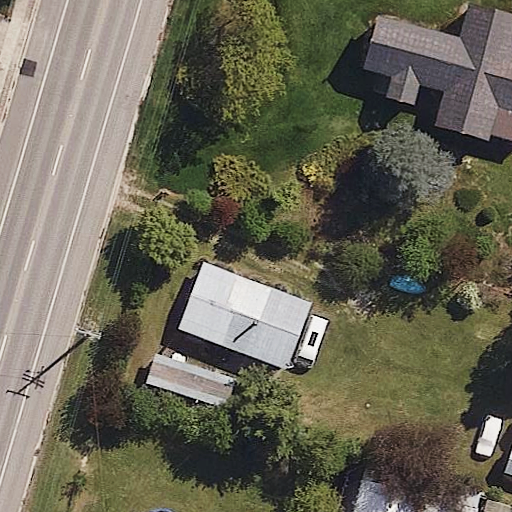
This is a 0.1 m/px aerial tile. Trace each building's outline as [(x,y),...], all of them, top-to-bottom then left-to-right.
[(511,0),(467,0),(458,29),(391,9),(373,67),(391,73),(385,93),(408,100),(414,79),(439,86),(427,125),(497,146),(500,137),(511,140),(511,0)] [(202,254),(178,324),(289,363),(313,293),(202,254)] [(238,373),(155,346),(143,385),(226,411),(238,373)] [(511,429),(497,472),(511,477),(511,429)] [(355,466),(343,511),(486,511),(490,499),(355,466)]
